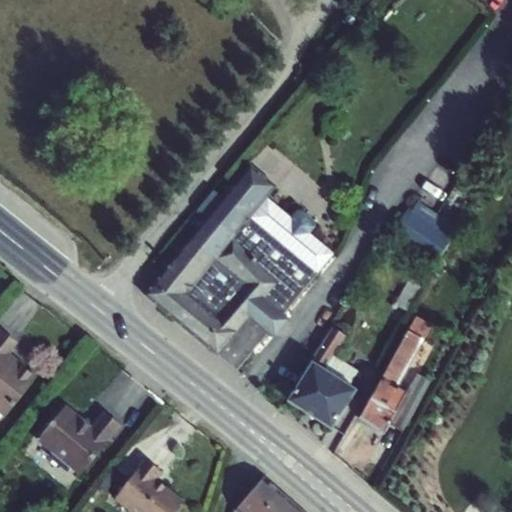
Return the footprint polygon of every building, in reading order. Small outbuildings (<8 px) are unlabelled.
[(331,117),(327,122),(329,128),(334,132),(340,131),(344,125),(342,119),(337,116),(331,117)] [(221,200),(143,295),(236,371),(267,332),(274,337),(288,319),(283,314),(333,254),(309,234),(314,227),(313,222),(300,212),(296,212),(290,218),(266,198),(273,187),(250,167),(221,200)] [(406,210),(392,230),(435,260),(457,227),(417,201),(409,212),(406,210)] [(409,279),(395,305),(408,312),(422,286),(409,279)] [(381,379),(358,419),(383,435),(389,424),(402,433),(431,381),(417,373),(406,393),(396,387),(431,326),(415,317),(381,379)] [(311,362),(286,402),(331,430),(356,390),(349,385),(357,371),(333,356),(345,337),(331,328),(311,362)] [(0,421),(4,418),(37,376),(9,355),(17,343),(0,330),(0,421)] [(65,405),(36,441),(79,476),(121,426),(103,412),(90,427),(65,405)] [(145,460),(114,499),(130,511),(174,511),(183,502),(155,480),(161,472),(145,460)] [(261,480),(234,511),(284,511),(290,505),(261,480)]
